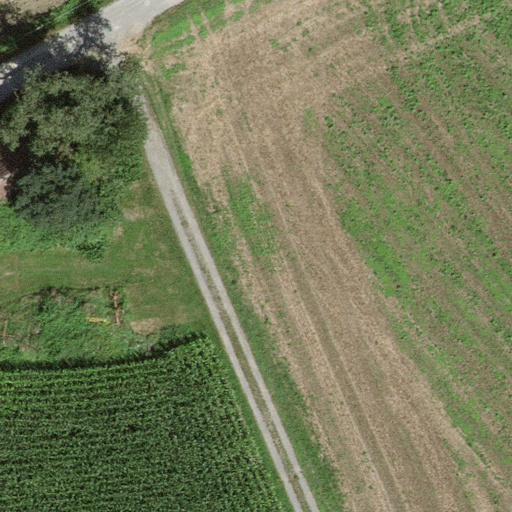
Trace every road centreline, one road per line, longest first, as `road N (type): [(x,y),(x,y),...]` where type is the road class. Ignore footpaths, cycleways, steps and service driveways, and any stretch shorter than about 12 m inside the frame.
road 1 (track): [(144,0),(105,19),(299,511)]
road 2 (track): [(0,81),(105,19)]
